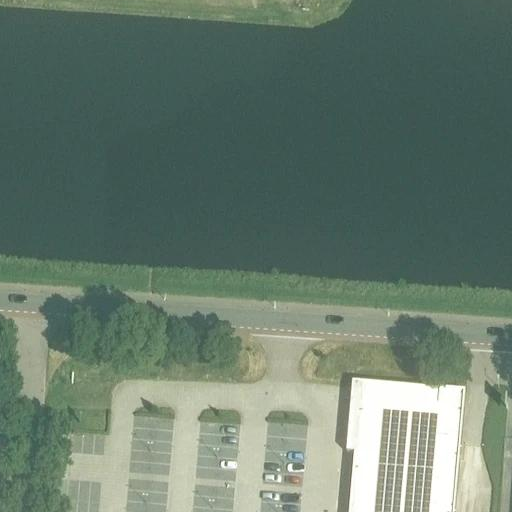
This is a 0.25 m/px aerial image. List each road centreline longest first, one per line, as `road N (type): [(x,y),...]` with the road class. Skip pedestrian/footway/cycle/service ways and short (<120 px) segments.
road 1 (tertiary): [(31,304),(511,337)]
road 2 (unclassified): [(22,511),(31,304)]
